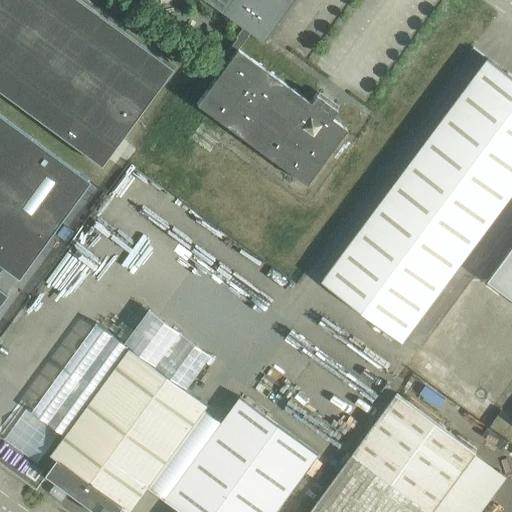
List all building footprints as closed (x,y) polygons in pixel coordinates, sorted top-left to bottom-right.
[(0,0),(0,90),(101,164),(172,67),(80,0),(0,0)] [(222,68),(196,103),(306,183),(334,144),(346,128),(331,117),(337,109),(316,94),(310,101),(238,48),(250,32),(263,42),(294,0),(247,0),(233,20),(242,27),(236,36),(237,37),(217,65),(222,68)] [(205,0),(233,20),(247,0),(205,0)] [(488,58),(324,279),(405,339),(511,194),(511,74),(489,58),(488,58)] [(0,268),(2,265),(17,277),(89,180),(0,114),(0,268)] [(511,238),(470,296),(511,327),(511,238)] [(60,458),(48,474),(95,508),(93,511),(95,511),(118,511),(124,505),(130,510),(143,492),(207,406),(131,349),(65,437),(53,454),(60,458)] [(431,511),(477,451),(398,393),(310,511),(431,511)] [(186,511),(185,511),(275,511),(319,455),(239,395),(176,479),(164,495),(186,511)]
